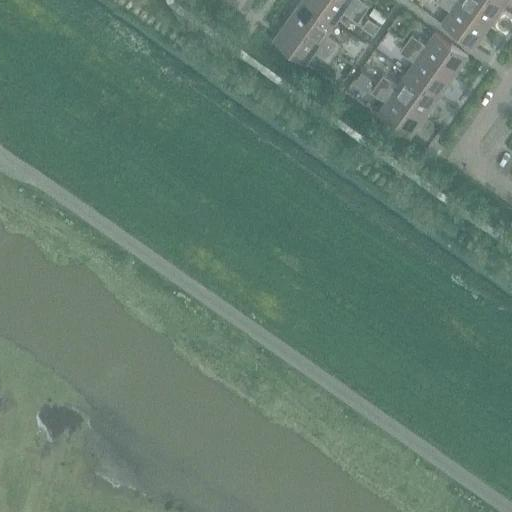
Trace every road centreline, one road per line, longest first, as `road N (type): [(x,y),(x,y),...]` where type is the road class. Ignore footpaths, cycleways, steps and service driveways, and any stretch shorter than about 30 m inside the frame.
road 1 (unclassified): [(0,158),(511,510)]
road 2 (residential): [(511,81),(456,157),(511,196)]
